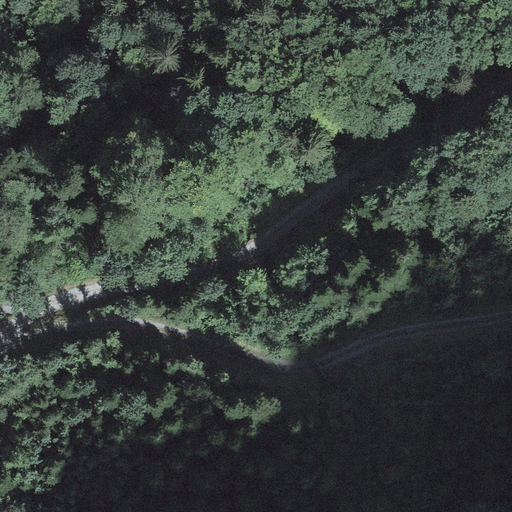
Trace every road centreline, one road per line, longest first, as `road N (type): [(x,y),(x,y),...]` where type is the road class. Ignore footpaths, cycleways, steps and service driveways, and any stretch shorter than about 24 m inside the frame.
road 1 (track): [(511,85),(193,277),(28,311)]
road 2 (track): [(511,312),(410,331),(311,369),(111,321),(0,360)]
